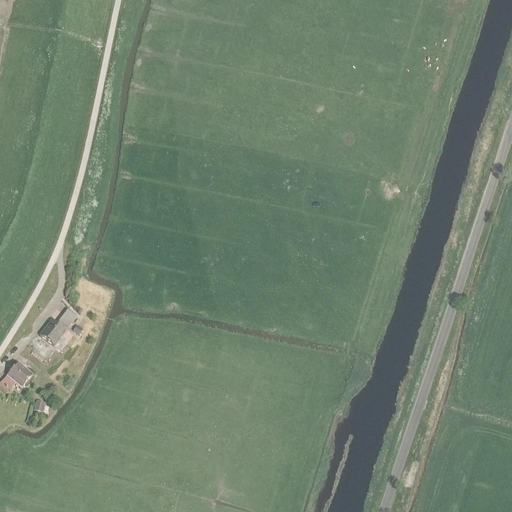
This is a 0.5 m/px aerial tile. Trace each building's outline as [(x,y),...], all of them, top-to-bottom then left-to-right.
[(73,318),(64,311),(56,322),(64,329),(73,318)] [(62,333),(47,322),(35,337),(50,348),(62,333)] [(80,350),(73,356),(80,364),(87,357),(80,350)] [(30,376),(14,363),(3,377),(4,377),(12,384),(19,390),(30,376)] [(12,384),(4,377),(0,382),(0,397),(1,398),(12,384)] [(44,405),(34,402),(31,412),(40,415),(44,405)]
